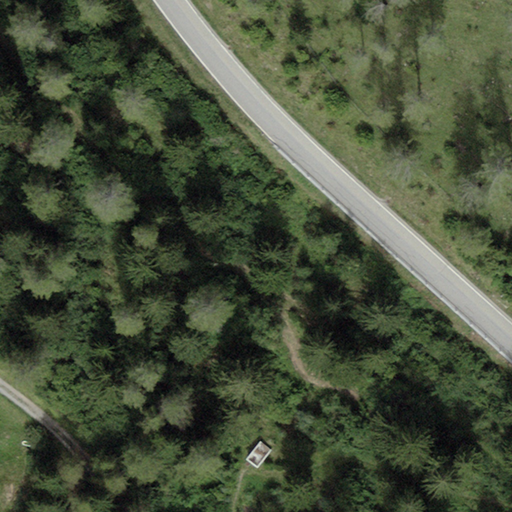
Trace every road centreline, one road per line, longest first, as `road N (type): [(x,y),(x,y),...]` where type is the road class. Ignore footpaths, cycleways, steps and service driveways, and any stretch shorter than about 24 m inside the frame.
road 1 (tertiary): [(171,0),(247,90),(511,336)]
road 2 (track): [(119,511),(94,474),(0,387)]
